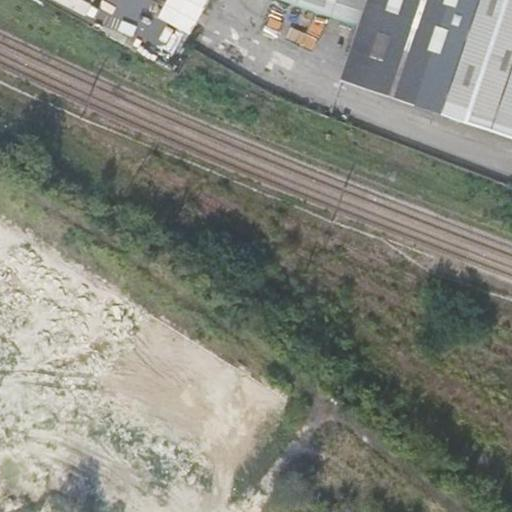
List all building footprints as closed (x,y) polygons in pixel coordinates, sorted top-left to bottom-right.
[(192,31),(207,0),(167,0),(160,15),(192,31)] [(288,0),(356,27),(365,0),(288,0)] [(511,0),(365,0),(356,27),(348,51),(397,67),(387,96),(511,140),(511,0)] [(182,341),(0,228),(0,511),(35,511),(95,414),(129,435),(182,341)] [(191,472),(241,379),(182,341),(129,435),(191,472)] [(293,411),(241,379),(191,472),(238,500),(269,450),(258,443),(272,419),(283,427),(293,411)] [(281,430),(283,427),(272,419),(258,443),(269,450),(281,430)] [(281,430),(269,450),(276,453),(286,434),(281,430)]
